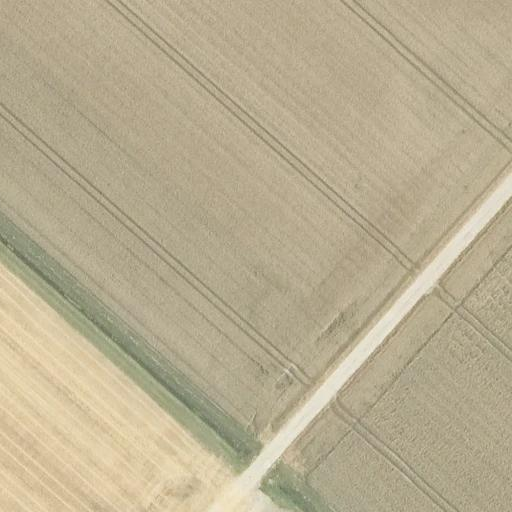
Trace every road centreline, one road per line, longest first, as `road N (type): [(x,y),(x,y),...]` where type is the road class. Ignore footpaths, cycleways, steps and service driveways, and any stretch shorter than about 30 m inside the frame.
road 1 (track): [(511,185),(249,480)]
road 2 (track): [(249,480),(0,259)]
